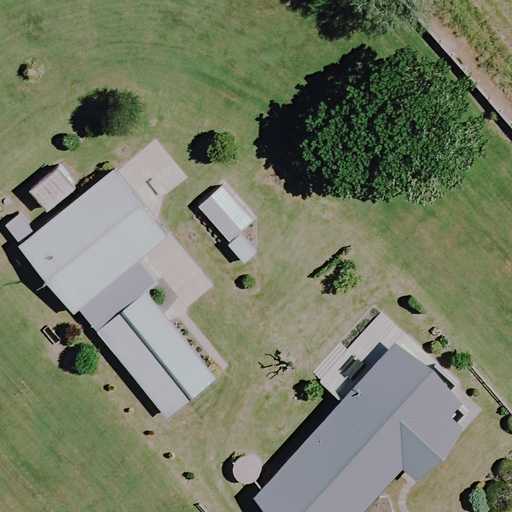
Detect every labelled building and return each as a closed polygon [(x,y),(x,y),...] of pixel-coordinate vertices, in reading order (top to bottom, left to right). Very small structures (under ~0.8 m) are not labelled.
[(511,0),(487,0),(511,30),(511,0)] [(80,192),(61,165),(30,187),(50,214),(80,192)] [(170,236),(116,169),(36,234),(22,217),(7,229),(74,312),(79,308),(168,418),(216,378),(146,292),(157,283),(139,260),(170,236)] [(253,225),(226,186),(200,204),(227,243),(253,225)] [(484,415),(403,342),(257,502),(268,511),(366,511),(404,470),(420,484),(484,415)]
